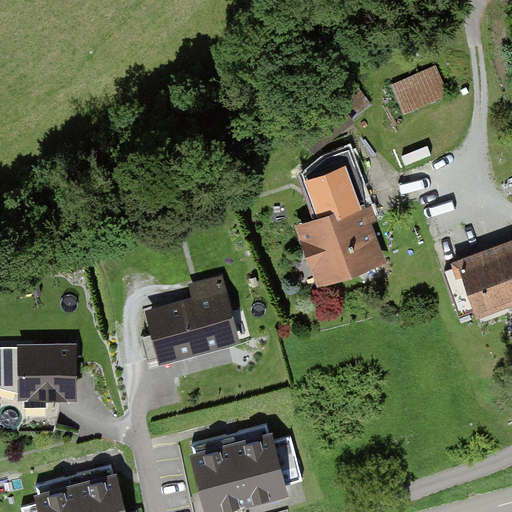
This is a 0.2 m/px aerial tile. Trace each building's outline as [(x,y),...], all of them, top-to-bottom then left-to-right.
[(442,65),(395,78),(404,109),(451,97),(442,65)] [(314,147),(376,107),(362,85),(300,126),(314,147)] [(387,271),(363,207),(296,232),(319,296),(387,271)] [(511,246),(445,270),(461,313),(474,308),(476,312),(511,298),(511,246)] [(230,284),(150,308),(165,359),(246,334),(230,284)] [(73,337),(11,343),(16,398),(78,392),(73,337)] [(286,419),(195,441),(212,511),(281,511),(307,506),(286,419)] [(20,479),(27,511),(133,511),(120,456),(20,479)]
